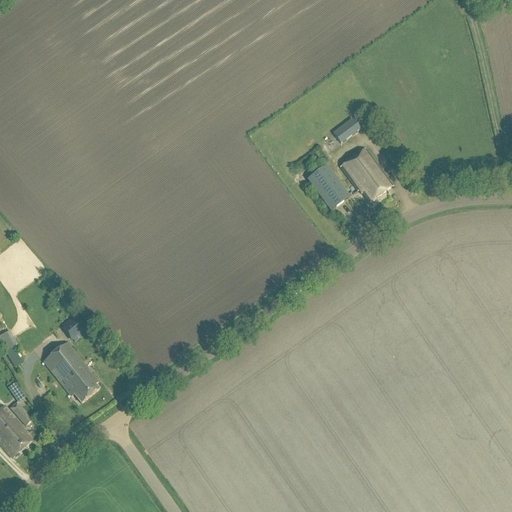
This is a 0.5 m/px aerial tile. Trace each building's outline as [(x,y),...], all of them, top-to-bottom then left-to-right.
[(331,134),(340,146),(360,131),(351,119),(331,134)] [(384,154),(391,165),(397,160),(390,150),(384,154)] [(363,196),(370,205),(393,189),(366,151),(340,170),(358,194),(359,193),(362,197),(363,196)] [(306,181),(330,213),(350,199),(326,166),(306,181)] [(60,329),(71,346),(92,332),(81,315),(60,329)] [(0,338),(0,342),(6,354),(15,349),(7,334),(0,338)] [(71,399),(74,397),(82,406),(99,392),(95,387),(98,384),(91,375),(90,376),(88,373),(89,372),(67,345),(43,364),(71,399)] [(14,351),(9,354),(18,368),(23,365),(14,351)] [(16,384),(9,389),(18,404),(26,399),(16,384)] [(12,413),(25,428),(31,423),(18,407),(12,413)] [(0,412),(0,447),(12,461),(31,445),(26,439),(27,438),(22,432),(22,431),(4,410),(0,412)]
